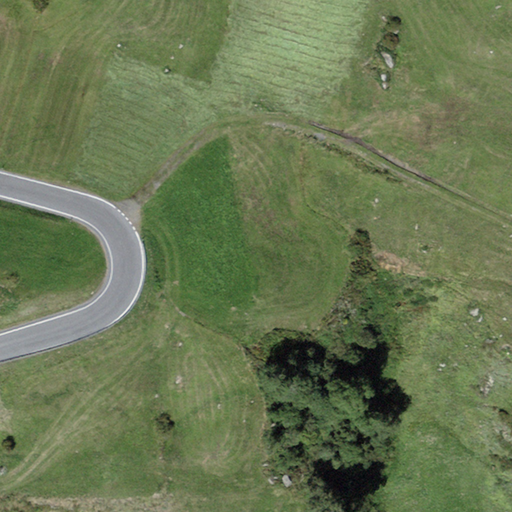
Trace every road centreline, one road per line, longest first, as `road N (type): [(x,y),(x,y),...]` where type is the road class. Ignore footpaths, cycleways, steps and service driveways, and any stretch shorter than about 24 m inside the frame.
road 1 (track): [(118,236),(180,156),(240,116),(286,118),(332,134),(511,223)]
road 2 (tertiary): [(0,353),(98,323),(116,307),(126,264),(102,217),(0,183)]
